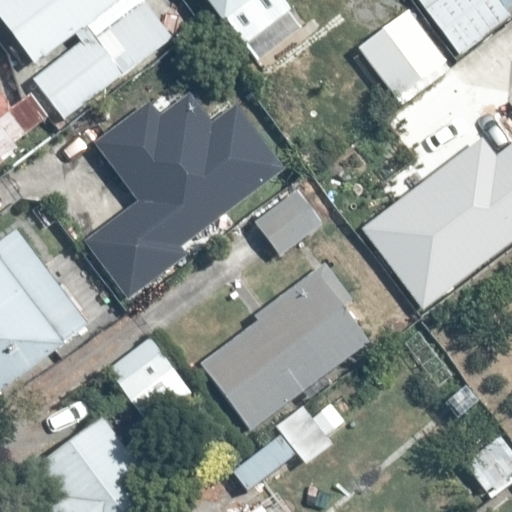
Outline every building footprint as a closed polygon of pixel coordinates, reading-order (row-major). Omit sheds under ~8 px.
[(174,37),(146,0),(0,0),(0,27),(31,68),(25,72),(63,121),(174,37)] [(198,0),(216,25),(222,20),(239,45),(289,9),(283,0),(198,0)] [(511,0),(415,0),(457,57),(511,16),(511,15),(507,8),(511,3),(511,0)] [(391,97),(405,87),(437,129),(467,106),(436,64),(441,60),(404,11),(354,48),(391,97)] [(168,132),(143,101),(90,145),(137,201),(82,246),(130,303),(187,256),(182,250),(281,167),(231,107),(207,127),(193,111),(168,132)] [(12,144),(20,138),(6,118),(8,116),(0,104),(0,164),(17,151),(12,144)] [(511,166),(491,140),(466,160),(498,200),(511,188),(511,166)] [(0,390),(87,324),(15,231),(0,243),(0,390)] [(364,345),(310,274),(195,365),(247,433),(364,345)] [(191,393),(146,337),(103,372),(149,428),(191,393)] [(331,443),(300,406),(272,430),(303,467),(331,443)] [(68,493),(45,511),(142,511),(174,484),(134,438),(121,450),(97,422),(45,467),(68,493)] [(511,470),(511,459),(493,435),(458,461),(482,493),(511,470)] [(290,459),(274,438),(229,472),(245,493),(290,459)]
